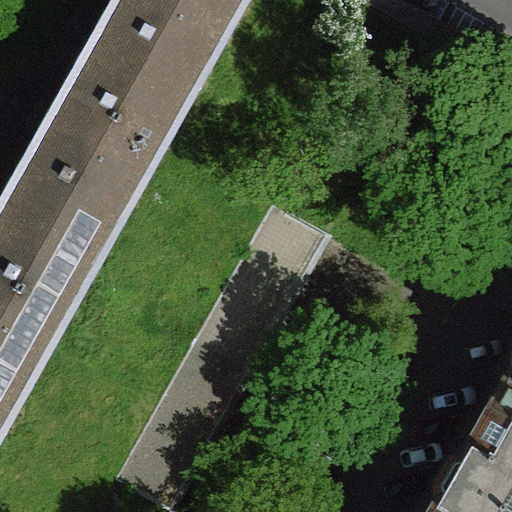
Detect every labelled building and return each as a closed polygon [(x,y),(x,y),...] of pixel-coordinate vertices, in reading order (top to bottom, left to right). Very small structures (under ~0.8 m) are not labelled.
[(130,0),(105,43),(192,92),(243,0),(130,0)] [(105,43),(10,212),(99,264),(192,92),(105,43)] [(176,511),(331,238),(272,205),(115,482),(167,511),(176,511)] [(10,212),(0,229),(0,430),(1,431),(99,264),(10,212)] [(511,387),(498,413),(511,421),(511,387)] [(441,511),(511,511),(511,421),(498,413),(441,511)]
